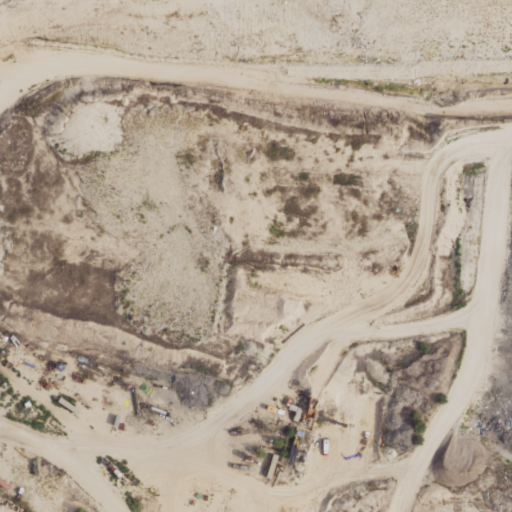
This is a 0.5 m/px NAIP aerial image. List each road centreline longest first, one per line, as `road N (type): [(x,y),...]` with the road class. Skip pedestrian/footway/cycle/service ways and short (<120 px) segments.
road 1 (track): [(484,302),(460,320),(374,332),(323,326),(226,420),(185,445),(142,456),(101,444),(0,365)]
road 2 (track): [(0,95),(71,63),(230,74),(425,110),(511,103)]
road 3 (track): [(511,147),(496,180),(493,250),(463,394),(431,438),(399,511)]
road 4 (track): [(323,326),(342,307),(401,285),(428,231),(439,170),(457,144),(511,140)]
road 5 (track): [(114,511),(64,457),(0,419)]
